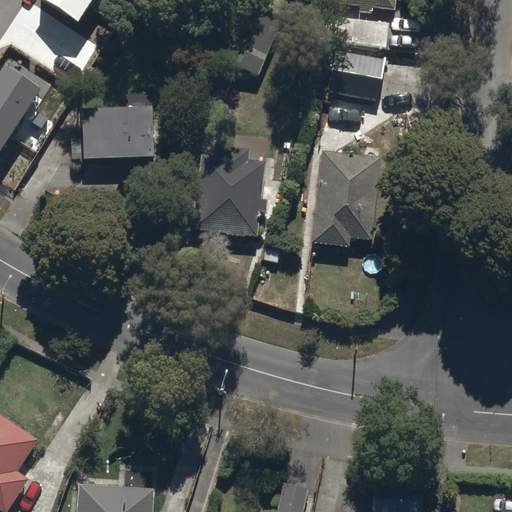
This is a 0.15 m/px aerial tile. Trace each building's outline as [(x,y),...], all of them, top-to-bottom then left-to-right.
[(289,0),(289,2),(360,10),(360,15),(373,16),(373,13),(395,15),(397,0),(289,0)] [(1,4),(0,5),(0,42),(19,17),(1,4)] [(227,66),(259,80),(281,31),(248,17),(227,66)] [(387,52),(389,29),(327,24),(325,47),(387,52)] [(59,54),(0,55),(0,106),(60,105),(59,54)] [(380,102),(384,62),(346,59),(342,98),(380,102)] [(152,117),(81,118),(82,143),(72,143),(72,164),(85,163),(85,169),(153,169),(152,117)] [(250,154),(214,152),(213,162),(197,161),(193,235),(257,239),(259,217),(266,218),(267,204),(263,203),(265,167),(249,166),(250,154)] [(323,156),(312,247),(350,251),(351,244),(371,246),(381,162),(323,156)] [(0,421),(0,511),(8,511),(27,484),(18,478),(38,447),(0,421)] [(303,511),(308,491),(283,486),(277,511),(303,511)] [(153,511),(155,493),(78,488),(76,511),(153,511)] [(373,502),(372,511),(423,511),(423,505),(373,502)]
